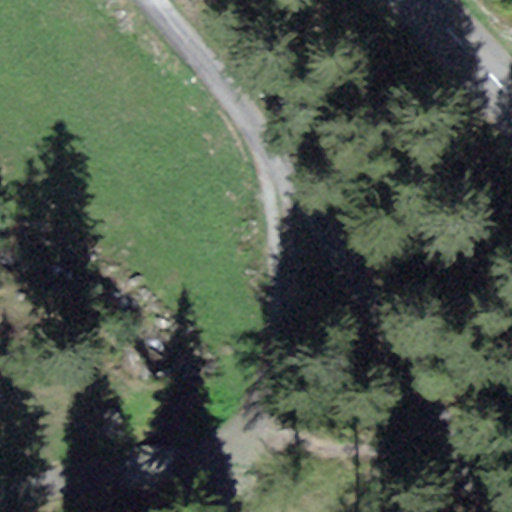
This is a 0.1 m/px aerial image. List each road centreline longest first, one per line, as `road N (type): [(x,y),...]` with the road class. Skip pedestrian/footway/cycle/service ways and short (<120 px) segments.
road 1 (residential): [(506,511),(442,425),(274,154),(154,0)]
road 2 (track): [(274,154),(277,361),(251,425)]
road 3 (track): [(208,450),(0,504)]
road 4 (tertiary): [(424,0),(511,95)]
